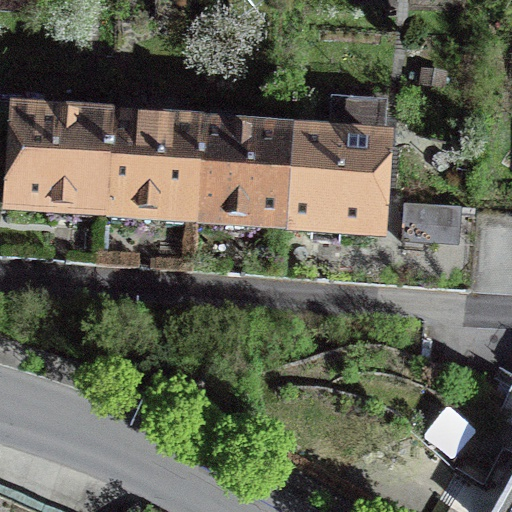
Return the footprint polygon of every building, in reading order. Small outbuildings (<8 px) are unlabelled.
[(205,0),(171,0),(157,1),(151,69),(201,73),(205,0)] [(282,0),(229,0),(227,38),(280,36),(282,0)] [(329,141),(291,138),(284,230),(377,236),(385,104),(331,101),(329,141)] [(104,218),(110,127),(17,120),(11,212),(104,218)] [(200,132),(110,127),(104,218),(194,224),(200,132)] [(291,138),(200,132),(194,224),(284,230),(291,138)] [(460,212),(404,208),(402,243),(458,247),(460,212)] [(511,511),(511,486),(497,511),(511,511)]
